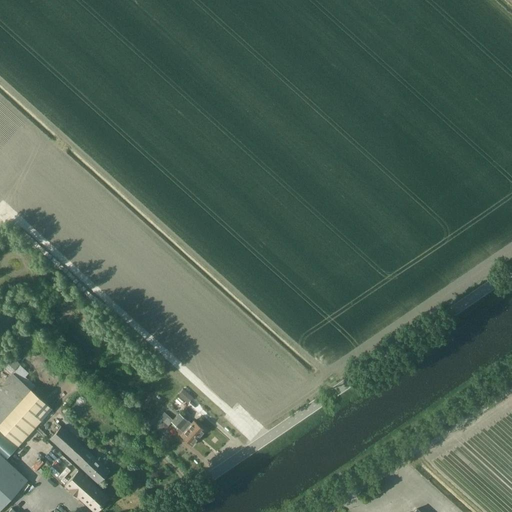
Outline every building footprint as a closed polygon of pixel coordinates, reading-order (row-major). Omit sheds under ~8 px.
[(12,372),(13,373),(0,386),(0,429),(18,446),(52,408),(18,378),(26,370),(19,364),(12,372)] [(178,396),(188,405),(194,399),(184,390),(178,396)] [(171,422),(173,419),(164,412),(159,418),(163,422),(168,426),(171,422)] [(205,432),(195,422),(192,425),(180,414),(176,418),(199,439),(205,432)] [(192,446),(199,439),(176,418),(172,422),(184,433),(181,436),(192,446)] [(163,431),(168,426),(163,422),(159,427),(163,431)] [(66,486),(93,511),(96,511),(109,499),(88,480),(91,476),(98,483),(110,471),(62,427),(51,439),(88,474),(85,477),(79,471),(66,486)] [(0,511),(9,502),(28,481),(0,454),(0,511)]
